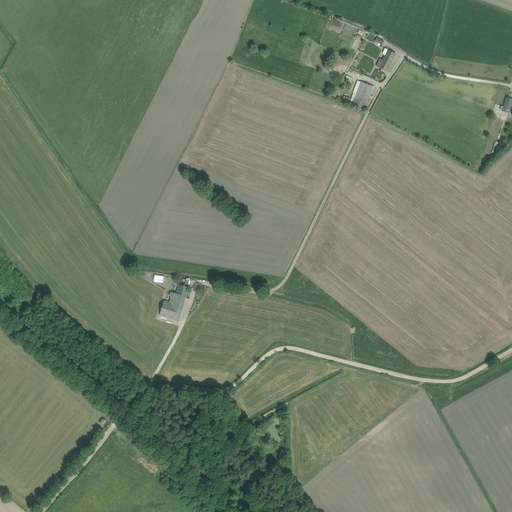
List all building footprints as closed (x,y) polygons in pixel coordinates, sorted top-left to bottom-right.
[(376,66),(382,69),(387,71),(396,54),(385,48),(383,53),(384,55),(385,56),(383,60),(380,58),(376,66)] [(374,86),(360,81),(352,104),(366,109),(374,86)] [(511,99),(506,97),(502,110),(509,113),(511,104),(511,99)] [(151,283),(160,283),(161,275),(151,274),(151,283)] [(160,316),(174,320),(179,321),(188,287),(180,284),(178,293),(173,291),(170,301),(164,300),(160,316)] [(103,427),(104,425),(107,422),(103,418),(99,423),(103,427)]
